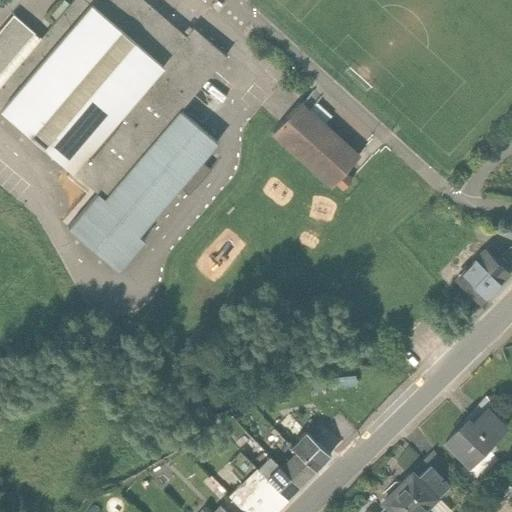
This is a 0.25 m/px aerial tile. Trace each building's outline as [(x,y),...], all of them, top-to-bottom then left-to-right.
[(66,226),(117,270),(143,240),(137,235),(217,141),(180,110),(225,57),(191,29),(186,35),(145,0),(71,0),(40,36),(13,14),(0,28),(0,113),(94,193),(66,226)] [(359,156),(301,102),(278,125),(270,134),(329,188),(359,156)] [(453,280),(480,306),(511,275),(484,249),(453,280)] [(508,430),(486,408),(472,423),(466,417),(442,442),(468,469),(508,430)] [(291,446),(315,472),(329,456),(305,432),(291,446)] [(300,488),(315,472),(291,446),(272,461),(300,488)] [(255,468),(286,499),(300,488),(272,461),(267,456),(255,468)] [(418,475),(412,469),(377,503),(382,507),(376,511),(448,511),(450,510),(438,497),(450,486),(429,464),(418,475)] [(274,511),(286,499),(255,468),(227,497),(241,511),(274,511)]
